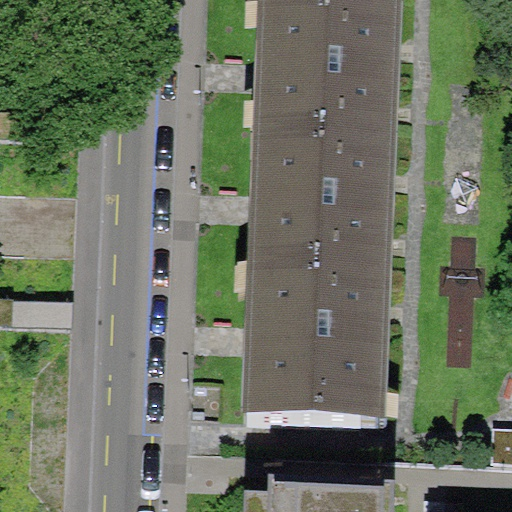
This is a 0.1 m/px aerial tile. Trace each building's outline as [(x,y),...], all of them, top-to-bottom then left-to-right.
[(392,0),(253,0),(253,19),(391,25),(392,0)] [(386,156),(391,25),(253,19),(252,48),(257,48),(255,97),(254,122),(249,122),(248,151),(386,156)] [(380,288),(386,156),(248,151),(247,179),(252,179),(250,229),(249,253),(244,253),(242,282),(380,288)] [(243,392),(241,433),(379,438),(381,410),(376,410),(380,288),(242,282),(241,311),(246,311),(243,392)] [(511,440),(489,440),(488,472),(511,473),(511,440)] [(393,511),(394,500),(268,495),(268,511),(267,511),(393,511)]
